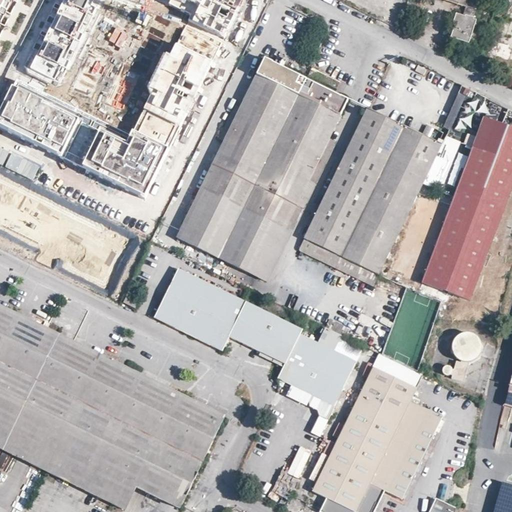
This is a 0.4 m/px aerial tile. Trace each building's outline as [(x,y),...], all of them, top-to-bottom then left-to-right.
[(0,0),(0,29),(14,0),(0,0)] [(62,82),(100,0),(59,0),(28,66),(62,82)] [(245,0),(163,0),(193,15),(188,24),(225,42),(245,0)] [(444,0),(465,7),(462,16),(456,14),(454,23),(456,25),(451,38),(469,44),(476,21),(475,20),(478,11),(474,9),(477,0),(444,0)] [(173,36),(140,103),(180,123),(213,56),(173,36)] [(177,238),(220,259),(307,80),(265,59),(240,109),(235,106),(218,140),(224,143),(177,238)] [(307,80),(220,259),(267,283),(337,142),(331,139),(349,100),(307,80)] [(17,85),(0,117),(0,126),(57,156),(78,116),(17,85)] [(336,269),(405,127),(371,110),(368,109),(353,140),(299,251),(336,269)] [(479,279),(511,190),(511,128),(484,118),(451,206),(422,283),(471,301),(479,279)] [(101,125),(79,168),(144,198),(170,143),(147,133),(145,136),(132,129),(128,138),(101,125)] [(442,145),(405,127),(336,269),(373,287),(442,145)] [(0,179),(0,221),(69,256),(66,263),(102,280),(122,241),(0,179)] [(301,334),(303,330),(179,269),(154,318),(222,352),(230,337),(285,365),(301,334)] [(135,309),(142,295),(130,289),(123,303),(135,309)] [(0,448),(125,510),(136,488),(180,509),(225,417),(0,307),(0,448)] [(325,327),(349,339),(353,330),(330,318),(325,327)] [(454,368),(453,365),(450,364),(447,364),(445,366),(444,368),(444,371),(446,373),(448,374),(451,374),(453,373),(454,373),(452,378),(465,381),(471,360),(475,359),(478,357),(481,355),(483,351),(484,347),(484,343),(483,339),(481,336),(478,333),(474,332),(470,331),(466,331),(463,333),(459,335),(457,338),(455,342),(455,346),(455,350),(457,353),(460,356),(463,359),(462,361),(457,360),(455,368),(454,368)] [(285,365),(278,379),(312,395),(322,401),(318,409),(330,415),(357,362),(301,334),(285,365)] [(417,389),(373,367),(313,492),(326,499),(319,511),(374,511),(385,491),(402,500),(436,431),(443,417),(411,402),(417,389)] [(322,401),(312,395),(309,402),(311,406),(318,409),(322,401)] [(328,420),(330,415),(318,409),(319,416),(328,420)] [(436,431),(402,500),(405,508),(441,434),(436,431)] [(511,511),(511,480),(501,478),(492,511),(511,511)] [(455,511),(456,508),(436,499),(429,511),(455,511)]
